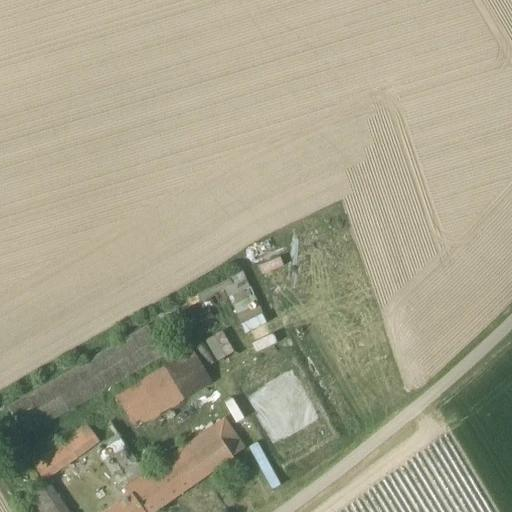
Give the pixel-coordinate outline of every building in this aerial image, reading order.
[(25,437),(166,356),(149,327),(8,408),(25,437)] [(220,361),(236,351),(224,330),(207,340),(220,361)] [(137,430),(214,385),(193,351),(117,396),(137,430)] [(155,511),(245,449),(223,418),(124,489),(129,496),(106,511),(155,511)] [(85,423),(33,463),(48,483),(100,442),(85,423)] [(71,511),(51,481),(25,499),(34,511),(71,511)]
